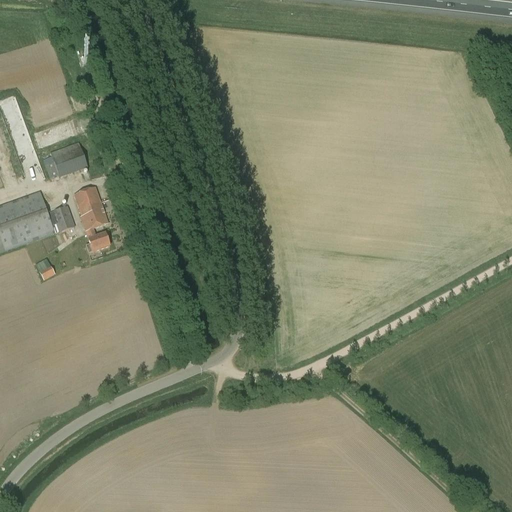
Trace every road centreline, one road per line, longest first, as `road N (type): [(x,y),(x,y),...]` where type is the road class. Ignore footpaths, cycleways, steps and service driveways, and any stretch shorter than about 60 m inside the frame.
road 1 (unclassified): [(0,500),(32,457),(70,428),(220,359),(237,337),(225,258),(133,0)]
road 2 (track): [(246,375),(304,373),(511,265)]
